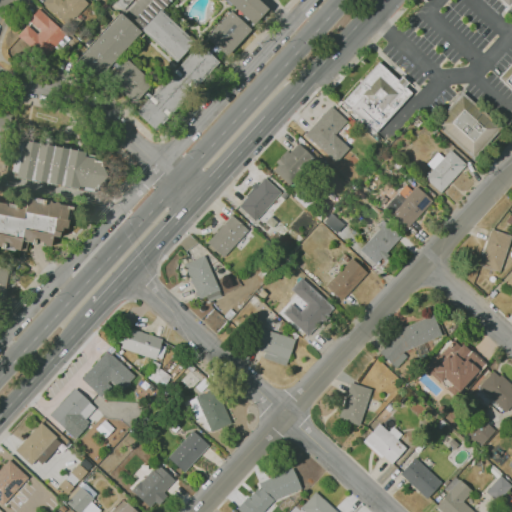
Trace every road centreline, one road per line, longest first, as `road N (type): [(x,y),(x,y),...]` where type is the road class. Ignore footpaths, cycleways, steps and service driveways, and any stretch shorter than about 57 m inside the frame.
road 1 (residential): [(511,167),(196,511)]
road 2 (residential): [(390,511),(132,272)]
road 3 (primary): [(178,182),(0,377)]
road 4 (residential): [(160,166),(3,339),(20,354)]
road 5 (primary): [(344,0),(178,182)]
road 6 (residential): [(311,0),(160,166)]
road 7 (residential): [(160,166),(99,112),(53,90),(0,80)]
road 8 (primary): [(270,121),(380,0)]
road 9 (primary): [(0,415),(99,307)]
road 10 (primary): [(99,307),(197,201)]
